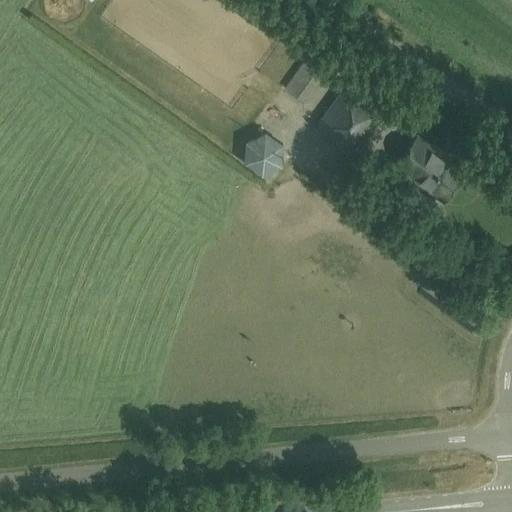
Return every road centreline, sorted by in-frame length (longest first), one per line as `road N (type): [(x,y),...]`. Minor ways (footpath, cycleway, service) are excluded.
road 1 (unclassified): [(0,482),(509,437)]
road 2 (unclassified): [(511,131),(326,0)]
